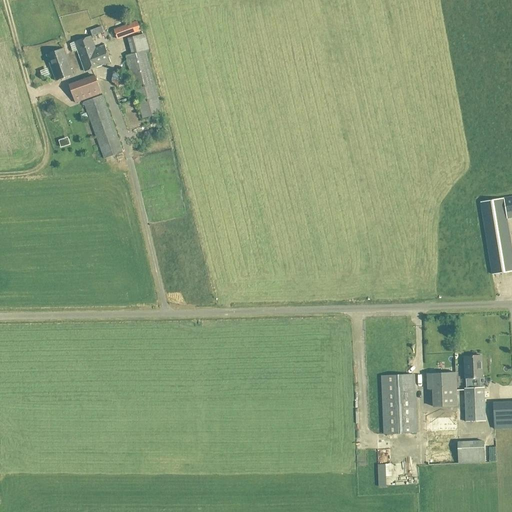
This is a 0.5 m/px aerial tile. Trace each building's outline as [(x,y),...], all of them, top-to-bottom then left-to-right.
[(141,32),(137,22),(114,30),(118,40),(141,32)] [(128,38),(130,54),(148,51),(144,34),(128,38)] [(111,63),(105,46),(95,49),(91,37),(74,43),(84,72),(101,66),(111,63)] [(46,55),(56,82),(72,75),(63,49),(46,55)] [(125,57),(142,119),(162,113),(145,51),(125,57)] [(111,82),(118,88),(127,85),(129,76),(122,70),(113,72),(111,82)] [(68,86),(75,104),(101,94),(95,76),(68,86)] [(83,103),(104,159),(122,152),(102,96),(83,103)] [(511,197),(503,199),(480,203),(492,274),(511,271),(511,251),(506,219),(511,217),(511,197)] [(484,388),(480,388),(480,378),(483,378),(481,356),(464,357),(465,379),(466,379),(466,389),(464,389),(465,422),(485,421),(484,388)] [(433,407),(457,406),(456,389),(455,373),(426,374),(427,390),(432,389),(433,407)] [(407,375),(381,376),(383,434),(416,433),(414,375),(407,375)] [(511,401),(494,403),(494,429),(511,428),(511,401)] [(456,413),(426,414),(426,418),(428,466),(458,464),(457,442),(456,417),(456,413)] [(483,441),(457,442),(458,464),(484,463),(484,462),(483,441)] [(383,460),(391,459),(391,451),(383,452),(383,460)] [(401,467),(400,475),(412,475),(412,467),(401,467)]
